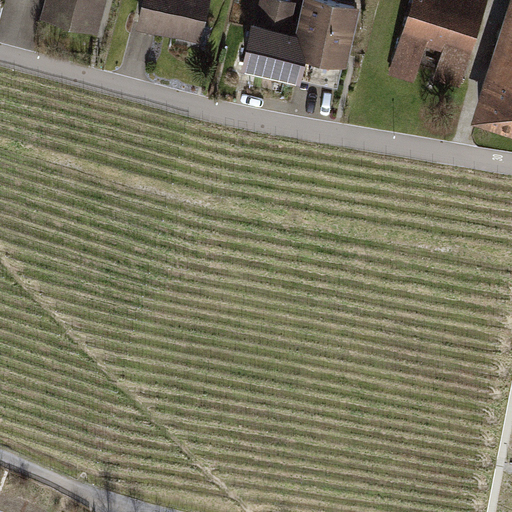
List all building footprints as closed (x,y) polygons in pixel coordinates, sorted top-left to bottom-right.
[(48,0),(44,15),(96,28),(103,0),(48,0)] [(145,0),(140,22),(199,37),(208,0),(145,0)] [(285,0),(260,0),(245,63),(298,76),(304,53),(344,62),(357,8),(323,0),(309,0),(301,36),(287,33),(294,2),(285,0)] [(441,0),(414,0),(392,71),(414,78),(426,38),(448,45),(440,69),(462,76),(481,15),(441,2),(441,0)] [(441,0),(441,2),(481,15),(486,0),(441,0)] [(511,15),(481,113),(511,123),(511,15)]
